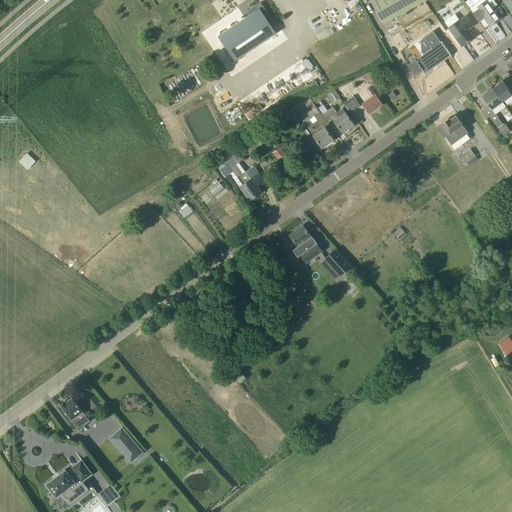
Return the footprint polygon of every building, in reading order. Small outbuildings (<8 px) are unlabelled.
[(386,0),(370,0),(384,24),(396,17),(386,0)] [(386,0),(396,17),(426,0),(386,0)] [(472,12),(479,21),(484,18),(490,27),(496,22),(501,18),(488,0),(487,0),(478,7),(472,12)] [(511,0),(503,0),(511,11),(511,10),(511,0)] [(277,28),(261,3),(249,10),(251,14),(218,35),(235,60),(276,33),(274,30),(277,28)] [(328,9),(307,21),(311,28),(332,16),(328,9)] [(474,25),(469,17),(467,15),(449,28),(462,46),(468,42),(474,38),(468,29),(474,25)] [(303,35),(307,47),(318,43),(314,31),(303,35)] [(442,42),(441,43),(436,35),(431,39),(436,46),(416,60),(425,73),(451,55),(442,42)] [(282,59),(298,89),(317,79),(300,49),(282,59)] [(493,88),(503,101),(511,94),(511,91),(503,80),(493,88)] [(362,104),(369,114),(383,104),(372,88),(367,91),(371,97),(362,104)] [(506,106),(503,102),(503,101),(493,88),(482,96),(495,113),(489,116),(498,128),(503,135),(510,130),(506,123),(504,124),(496,114),(506,106)] [(331,101),(339,96),(335,89),(327,94),(328,96),(331,101)] [(351,113),(361,106),(354,96),(344,103),(351,113)] [(313,103),(312,101),(310,98),(300,102),(289,110),(291,113),(294,117),(299,114),(313,103)] [(345,112),(342,108),(337,113),(332,107),(322,114),(329,122),(334,118),(335,120),(334,121),(343,133),(354,124),(346,112),(345,112)] [(322,113),(321,113),(321,112),(310,119),(313,123),(308,127),(314,135),(314,136),(322,148),(334,139),(325,127),(325,128),(324,126),(329,122),(322,114),(322,113)] [(449,118),(436,127),(445,138),(446,137),(455,149),(470,138),(467,134),(468,132),(456,115),(450,120),(449,118)] [(255,145),(259,141),(260,140),(256,135),(251,139),(254,144),(255,145)] [(286,153),(281,147),(273,152),(278,159),(286,153)] [(471,149),(459,158),(463,164),(467,162),(473,157),(475,156),(471,149)] [(36,160),(25,150),(16,160),(27,170),(36,160)] [(231,174),(250,201),(262,192),(258,186),(265,181),(254,165),(243,173),(229,154),(214,164),(224,179),(231,174)] [(476,161),(473,157),(467,162),(470,166),(476,161)] [(322,251),(304,226),(290,235),(303,253),(301,254),(306,262),(322,251)] [(326,248),(320,256),(325,259),(331,252),(326,248)] [(341,275),(350,267),(335,250),(325,259),(341,275)] [(511,343),(509,339),(498,345),(509,362),(511,360),(511,343)] [(100,405),(99,404),(93,396),(88,400),(95,409),(100,405)] [(83,413),(72,397),(66,402),(65,401),(60,404),(79,431),(85,426),(78,416),(83,413)] [(144,452),(132,437),(122,426),(109,437),(119,448),(131,462),(136,458),(144,452)] [(82,482),(92,473),(82,459),(71,468),(72,469),(67,472),(66,469),(47,484),(56,497),(62,493),(67,500),(76,493),(70,486),(75,482),(75,481),(79,478),(82,482)] [(97,495),(107,507),(121,496),(111,484),(97,495)]
